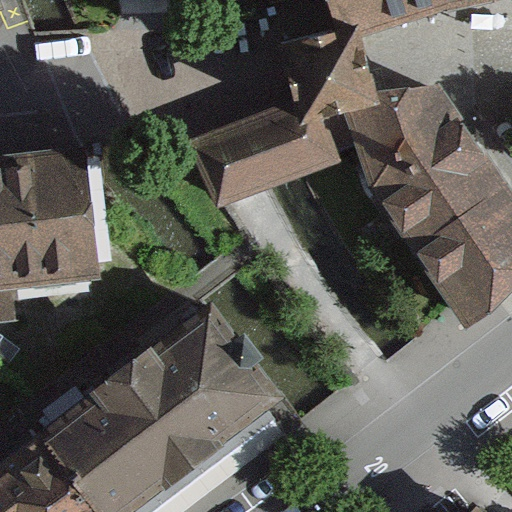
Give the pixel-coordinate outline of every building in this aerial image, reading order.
[(352,7),(436,0),(333,0),(338,10),(352,7)] [(338,10),(279,28),(290,66),(296,93),(208,119),(193,124),(220,190),(236,185),(360,144),(351,113),(372,77),(362,50),(352,7),(338,10)] [(511,266),(511,194),(455,102),(449,95),(434,78),(372,77),(351,113),(360,144),(377,169),(469,310),(511,266)] [(112,160),(3,166),(12,297),(122,290),(112,160)] [(12,297),(3,166),(0,166),(0,328),(14,327),(12,297)] [(210,319),(59,442),(115,511),(144,511),(279,403),(210,319)] [(115,511),(59,442),(0,489),(0,511),(115,511)]
